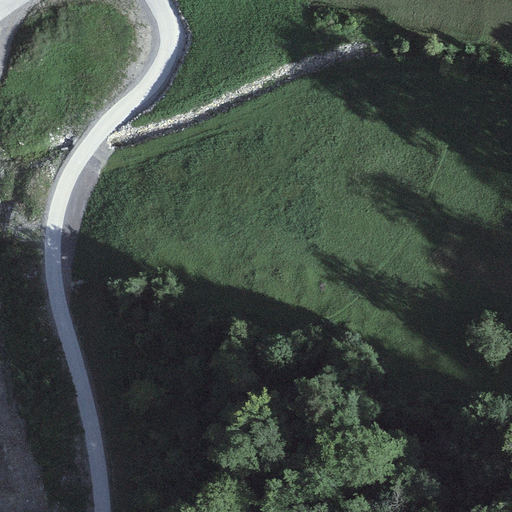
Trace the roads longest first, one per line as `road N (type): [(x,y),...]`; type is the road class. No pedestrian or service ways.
road 1 (trunk): [(56,511),(357,0)]
road 2 (track): [(161,0),(171,33),(155,70),(64,186),(51,232),(60,317),(83,377),(101,511)]
